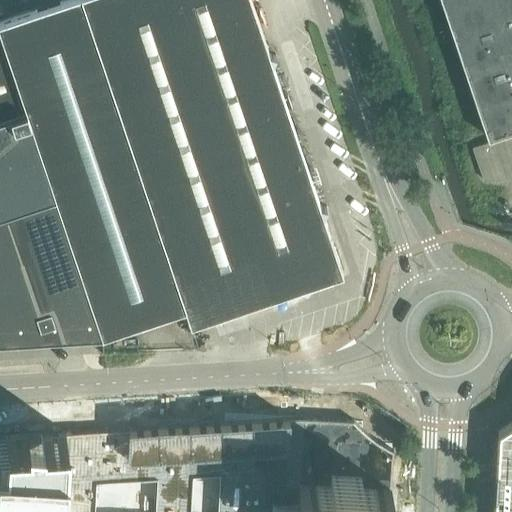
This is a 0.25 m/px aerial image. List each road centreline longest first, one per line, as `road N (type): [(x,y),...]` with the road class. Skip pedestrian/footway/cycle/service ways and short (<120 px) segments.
road 1 (unclassified): [(0,392),(339,370),(396,350)]
road 2 (unclassified): [(428,282),(328,0)]
road 3 (unclassified): [(430,385),(424,511)]
road 4 (unclassified): [(449,511),(456,387)]
